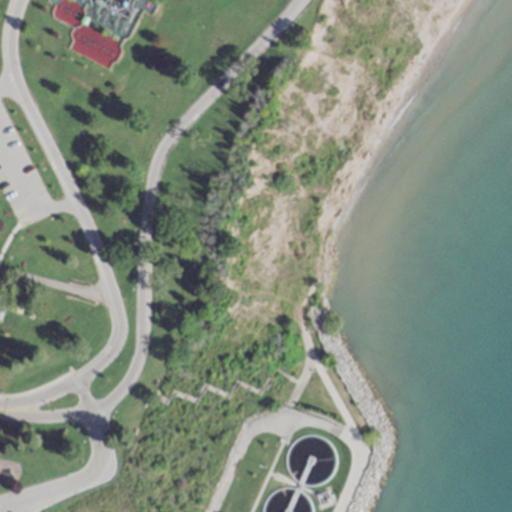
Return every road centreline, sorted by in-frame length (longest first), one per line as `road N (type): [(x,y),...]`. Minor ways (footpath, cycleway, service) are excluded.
road 1 (residential): [(13,416),(61,421),(87,416),(117,396),(136,368),(143,334),(147,197),(161,144),(297,0)]
road 2 (residential): [(20,0),(12,34),(17,81),(82,215),(120,331),(91,368),(13,416)]
